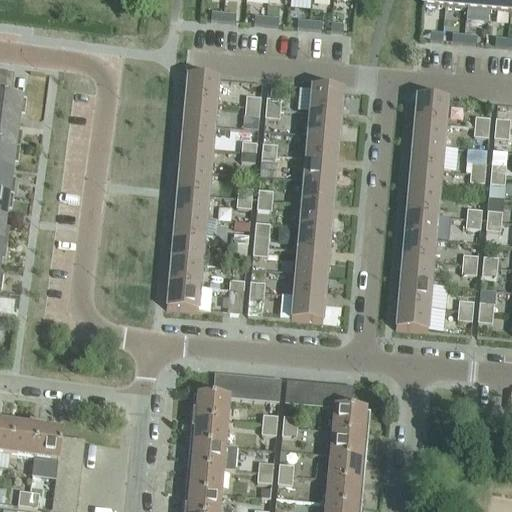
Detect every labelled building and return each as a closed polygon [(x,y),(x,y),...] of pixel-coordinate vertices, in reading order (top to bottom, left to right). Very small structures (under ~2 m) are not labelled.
[(444,10),(444,0),(422,0),(422,8),(444,10)] [(466,12),(466,0),(444,0),(444,10),(466,12)] [(488,13),(488,0),(466,0),(466,12),(488,13)] [(509,15),(510,0),(488,0),(488,13),(509,15)] [(222,25),(223,17),(211,15),(211,23),(222,25)] [(235,26),(235,18),(223,17),(222,25),(235,26)] [(266,28),(266,20),(255,19),(254,27),(266,28)] [(278,29),(278,22),(266,20),(266,28),(278,29)] [(309,32),(309,24),(297,23),(297,31),(309,32)] [(321,33),(321,25),(309,24),(309,32),(321,33)] [(342,35),(343,27),(331,26),(330,34),(342,35)] [(442,44),(442,36),(430,35),(430,43),(442,44)] [(463,46),(464,38),(452,37),(452,45),(463,46)] [(475,47),(476,39),(464,38),(463,46),(475,47)] [(506,50),(507,42),(495,41),(495,49),(506,50)] [(0,99),(10,100),(13,77),(0,75),(0,77),(0,99)] [(187,80),(185,104),(216,107),(218,83),(187,80)] [(311,91),(309,115),(341,117),(343,94),(311,91)] [(10,100),(0,99),(0,123),(19,126),(20,118),(24,119),(26,104),(22,103),(22,102),(10,100)] [(261,101),(246,100),(246,110),(260,111),(261,101)] [(416,101),(413,124),(445,127),(447,104),(447,103),(416,101)] [(281,103),(267,102),(266,111),(281,113),(281,103)] [(185,104),(182,127),(214,130),(216,107),(185,104)] [(259,120),(260,111),(246,110),(245,119),(259,120)] [(280,122),(281,113),(266,111),(265,121),(280,122)] [(309,115),(307,137),(339,140),(341,117),(309,115)] [(490,122),(489,122),(475,120),(475,130),(489,131),(490,122)] [(496,122),(495,132),(509,133),(510,123),(496,122)] [(17,135),(19,126),(0,123),(0,147),(19,151),(22,135),(17,135)] [(413,124),(411,147),(443,150),(445,127),(413,124)] [(182,127),(180,149),(212,152),(214,130),(182,127)] [(488,141),(489,131),(475,130),(474,140),(488,141)] [(509,143),(509,133),(495,132),(494,141),(509,143)] [(307,137),(305,160),(337,163),(339,140),(307,137)] [(256,157),(257,147),(242,146),(242,155),(256,157)] [(17,166),(19,151),(0,147),(0,172),(12,175),(13,166),(17,166)] [(277,148),(263,147),(262,157),(276,158),(277,148)] [(411,147),(409,170),(441,173),(443,150),(411,147)] [(180,149),(178,173),(210,176),(212,152),(180,149)] [(254,179),(256,157),(242,155),(240,178),(254,179)] [(274,182),(276,168),(276,158),(262,157),(260,180),(274,182)] [(305,160),(303,184),(335,187),(337,163),(305,160)] [(486,167),(485,167),(471,166),(471,176),(485,177),(486,167)] [(506,169),(492,168),(491,178),(506,179),(506,169)] [(409,170),(407,193),(439,196),(441,173),(409,170)] [(11,182),(12,175),(0,172),(0,196),(13,198),(15,183),(11,182)] [(178,173),(176,196),(208,199),(210,176),(178,173)] [(484,187),(485,177),(471,176),(470,186),(484,187)] [(505,189),(506,179),(491,178),(490,187),(505,189)] [(303,184),(301,207),(333,210),(335,187),(303,184)] [(252,203),(253,193),(238,192),(237,201),(252,203)] [(407,193),(405,217),(437,220),(439,196),(407,193)] [(273,195),(259,194),(258,203),(272,204),(273,195)] [(11,214),(13,198),(0,196),(0,221),(5,222),(7,213),(11,214)] [(176,196),(174,220),(206,222),(208,199),(176,196)] [(251,212),(252,203),(237,201),(237,211),(251,212)] [(258,203),(257,213),(272,215),(272,204),(258,203)] [(301,207),(299,230),(330,233),(333,210),(301,207)] [(482,214),(481,214),(467,212),(466,222),(481,223),(482,214)] [(502,215),(488,214),(487,224),(501,225),(502,215)] [(405,217),(403,240),(435,243),(437,220),(405,217)] [(174,220),(172,242),(204,245),(206,222),(174,220)] [(4,231),(5,222),(0,221),(0,245),(7,247),(9,231),(4,231)] [(480,233),(481,223),(466,222),(466,232),(480,233)] [(501,235),(501,225),(487,224),(486,234),(501,235)] [(268,251),(270,228),(256,226),(254,249),(268,251)] [(299,230),(296,253),(328,256),(330,233),(299,230)] [(248,249),(249,239),(234,238),(233,248),(248,249)] [(403,240),(401,263),(433,266),(435,243),(403,240)] [(172,242),(170,265),(202,268),(204,245),(172,242)] [(247,259),(248,249),(233,248),(232,258),(247,259)] [(267,261),(268,251),(254,249),(253,260),(267,261)] [(296,253),(294,276),(326,279),(328,256),(296,253)] [(478,260),(477,260),(463,258),(462,268),(477,270),(478,260)] [(498,262),(484,260),(483,270),(497,271),(498,262)] [(401,263),(399,286),(431,289),(433,266),(401,263)] [(170,265),(168,288),(200,291),(202,268),(170,265)] [(476,279),(477,270),(462,268),(462,278),(476,279)] [(496,281),(497,271),(483,270),(482,280),(496,281)] [(294,276),(292,299),(324,301),(326,279),(294,276)] [(243,295),(243,286),(229,285),(229,293),(243,295)] [(265,287),(250,285),(250,295),(264,297),(265,287)] [(399,286),(397,308),(429,311),(431,289),(399,286)] [(168,288),(166,312),(198,315),(209,316),(212,292),(200,291),(168,288)] [(240,319),(243,295),(229,293),(226,318),(240,319)] [(263,306),(264,297),(250,295),(249,305),(263,306)] [(290,323),(322,326),(322,325),(324,301),(292,299),(290,323)] [(474,306),(473,306),(459,304),(458,314),(473,315),(474,306)] [(494,307),(480,306),(479,316),(493,317),(494,307)] [(395,332),(395,333),(427,335),(429,311),(397,308),(395,332)] [(472,325),(473,315),(458,314),(458,324),(472,325)] [(492,327),(493,317),(479,316),(478,326),(492,327)] [(223,401),(225,379),(214,378),(212,400),(223,401)] [(234,402),(236,380),(225,379),(223,401),(229,402),(234,402)] [(245,403),(247,381),(236,380),(234,402),(245,403)] [(256,404),(258,382),(247,381),(245,403),(256,404)] [(267,405),(269,383),(258,382),(256,404),(267,405)] [(278,406),(281,384),(269,383),(267,405),(278,406)] [(295,407),(297,385),(286,384),(284,406),(295,407)] [(306,408),(308,386),(297,385),(295,407),(306,408)] [(317,409),(319,387),(308,386),(306,408),(317,409)] [(328,410),(330,388),(319,387),(317,409),(328,410)] [(339,411),(341,389),(330,388),(328,410),(332,410),(339,411)] [(350,412),(352,390),(341,389),(339,411),(350,412)] [(227,426),(229,402),(223,401),(212,400),(196,399),(196,400),(193,400),(192,415),(196,415),(195,423),(227,426)] [(365,415),(365,413),(350,412),(339,411),(332,410),(330,435),(363,438),(364,430),(367,430),(368,415),(365,415)] [(278,420),(277,420),(263,419),(262,428),(277,430),(278,420)] [(298,422),(284,420),(283,430),(297,432),(298,422)] [(0,471),(8,472),(10,458),(11,458),(15,424),(0,421),(0,471)] [(225,450),(227,426),(195,423),(194,432),(191,431),(189,447),(225,450)] [(33,461),(38,430),(31,429),(31,426),(15,424),(11,458),(33,461)] [(33,461),(32,474),(56,477),(58,465),(58,464),(59,453),(61,440),(62,432),(61,432),(61,430),(46,428),(46,431),(38,430),(33,461)] [(276,440),(277,430),(262,428),(261,438),(276,440)] [(296,441),(297,432),(283,430),(282,440),(296,441)] [(362,446),(363,438),(330,435),(328,459),(364,462),(366,447),(362,446)] [(83,456),(85,444),(61,440),(59,453),(83,456)] [(189,447),(188,463),(191,463),(191,471),(223,474),(234,475),(237,451),(225,450),(189,447)] [(82,468),(83,456),(59,453),(58,464),(58,465),(82,468)] [(363,478),(364,462),(328,459),(325,484),(358,487),(359,478),(363,478)] [(80,480),(82,468),(58,465),(56,477),(80,480)] [(273,468),(259,466),(258,476),(272,478),(273,468)] [(294,469),(279,468),(278,478),(293,479),(294,469)] [(221,498),(223,474),(191,471),(190,479),(186,479),(185,495),(221,498)] [(272,487),(272,478),(258,476),(257,486),(272,487)] [(79,493),(80,480),(56,477),(55,489),(79,493)] [(292,489),(293,479),(278,478),(277,488),(292,489)] [(358,494),(358,487),(325,484),(323,506),(323,507),(360,510),(361,494),(358,494)] [(77,505),(79,493),(55,489),(53,502),(77,505)] [(28,510),(30,496),(20,494),(18,509),(28,510)] [(219,511),(221,498),(185,495),(183,510),(187,511),(186,511),(219,511)] [(39,497),(30,496),(28,510),(37,511),(39,497)] [(76,511),(77,505),(53,502),(51,511),(76,511)] [(289,511),(290,503),(276,502),(275,511),(289,511)]
